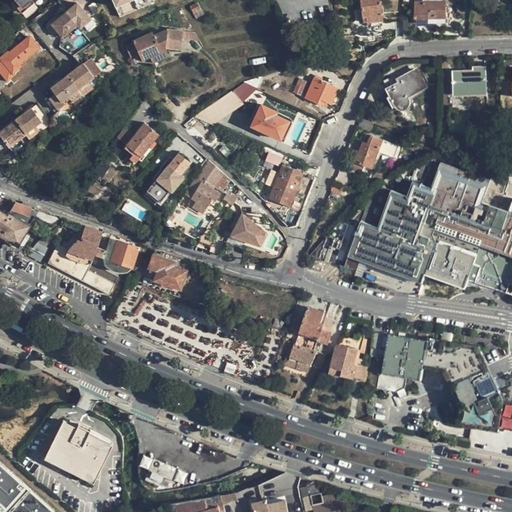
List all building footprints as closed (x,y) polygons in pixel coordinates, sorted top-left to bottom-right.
[(154,1),(153,0),(111,0),(118,16),(154,1)] [(379,0),(359,0),(362,17),(366,17),(367,23),(370,23),(371,27),(383,25),(379,0)] [(430,1),(423,2),(416,2),(416,24),(428,24),(429,23),(446,22),(446,1),(430,1)] [(76,24),(79,28),(91,20),(78,2),(51,23),(61,35),(76,24)] [(193,13),(200,9),(197,2),(189,6),(193,13)] [(18,25),(22,30),(29,24),(30,24),(26,19),(18,25)] [(82,32),(79,28),(76,24),(61,35),(67,43),(82,32)] [(141,60),(149,56),(165,49),(167,48),(182,49),(183,30),(167,29),(154,34),(152,32),(132,41),(133,42),(125,46),(130,57),(138,54),(141,60)] [(1,50),(0,50),(0,57),(1,59),(12,73),(22,65),(19,62),(38,47),(29,36),(10,52),(8,50),(4,53),(1,50)] [(86,47),(74,56),(79,63),(91,54),(86,47)] [(168,56),(165,49),(149,56),(153,63),(168,56)] [(9,76),(12,73),(1,59),(0,59),(0,65),(1,66),(0,66),(0,88),(11,80),(9,76)] [(56,94),(50,99),(60,113),(66,108),(62,102),(95,77),(84,63),(51,88),(56,94)] [(472,67),(472,71),(473,76),(485,75),(485,66),(472,67)] [(424,86),(416,71),(396,81),(393,76),(383,82),(392,98),(389,99),(393,108),(396,106),(397,109),(399,108),(400,109),(402,109),(405,109),(407,107),(408,105),(408,103),(405,97),(424,86)] [(485,94),(485,75),(473,76),(472,71),(453,71),(454,93),(464,92),(465,96),(485,94)] [(320,100),(326,102),(330,104),(338,88),(316,77),(314,78),(311,83),(307,82),(300,96),(318,104),(320,100)] [(293,93),(300,96),(307,82),(299,78),(293,93)] [(253,88),(243,83),(241,84),(232,90),(242,103),(250,98),(253,94),(253,88)] [(242,103),(232,90),(195,116),(213,124),(242,103)] [(37,103),(0,131),(0,133),(9,146),(25,135),(24,133),(41,121),(39,117),(44,114),(37,103)] [(277,112),(261,104),(250,126),(280,140),(289,121),(275,115),(277,112)] [(373,123),(361,119),(358,127),(370,131),(373,123)] [(135,135),(125,126),(117,138),(120,140),(116,145),(123,151),(127,146),(134,152),(140,156),(158,134),(145,123),(135,135)] [(372,169),(379,153),(393,159),(398,146),(370,136),(367,143),(363,142),(359,151),(357,150),(352,162),(372,169)] [(434,152),(436,146),(420,140),(418,146),(434,152)] [(471,146),(470,153),(482,156),(483,149),(471,146)] [(184,154),(180,150),(164,170),(161,168),(150,181),(152,184),(147,190),(146,191),(153,197),(155,195),(161,200),(181,176),(179,174),(189,162),(182,156),(184,154)] [(135,163),(140,156),(134,152),(129,158),(135,163)] [(281,157),(269,152),(266,161),(278,165),(281,157)] [(224,173),(208,159),(196,178),(204,183),(211,174),(218,179),(224,173)] [(102,162),(94,171),(108,182),(115,172),(102,162)] [(282,164),(278,174),(275,181),(269,197),(290,206),(303,173),(282,164)] [(362,221),(350,256),(423,281),(426,274),(465,287),(472,265),(479,268),(474,282),(490,287),(507,293),(510,284),(511,284),(511,204),(511,208),(509,213),(482,203),(490,181),(442,164),(433,188),(411,180),(406,195),(392,190),(379,227),(362,221)] [(267,178),(275,181),(278,174),(270,171),(267,178)] [(220,192),(204,183),(196,178),(184,194),(190,197),(191,198),(206,208),(212,199),(215,201),(220,192)] [(16,202),(9,213),(30,226),(39,210),(16,202)] [(30,226),(9,213),(5,210),(3,213),(0,210),(0,234),(18,245),(30,226)] [(264,232),(243,215),(242,215),(240,215),(231,234),(231,235),(231,236),(257,244),(259,244),(265,234),(264,232)] [(70,223),(65,220),(53,233),(64,239),(70,223)] [(94,255),(97,248),(102,234),(100,231),(86,226),(81,238),(82,239),(82,241),(77,239),(76,242),(74,241),(67,250),(66,255),(70,259),(85,265),(92,262),(94,255)] [(310,256),(326,260),(333,237),(328,235),(310,256)] [(210,251),(219,254),(224,242),(215,238),(210,251)] [(110,239),(106,250),(104,258),(105,261),(107,265),(110,268),(114,270),(118,272),(124,272),(127,271),(130,270),(131,268),(134,269),(140,248),(110,239)] [(39,240),(29,255),(39,261),(48,247),(39,240)] [(94,255),(104,258),(106,250),(97,248),(94,255)] [(91,264),(92,262),(85,265),(70,259),(66,255),(56,249),(48,262),(109,295),(118,279),(91,264)] [(175,263),(153,255),(148,268),(157,271),(154,280),(162,283),(162,285),(172,288),(172,287),(180,289),(187,271),(174,266),(175,263)] [(291,329),(300,333),(304,321),(311,323),(314,320),(320,322),(324,312),(309,307),(305,319),(296,316),(295,317),(291,329)] [(335,320),(326,317),(324,323),(333,327),(335,320)] [(193,337),(182,318),(172,324),(169,318),(161,322),(166,331),(165,332),(171,341),(178,337),(181,343),(193,337)] [(333,327),(324,323),(320,322),(314,320),(311,323),(304,321),(300,333),(318,340),(317,342),(327,344),(333,327)] [(300,333),(296,345),(302,347),(303,346),(315,350),(317,342),(318,340),(300,333)] [(389,334),(382,374),(422,381),(424,368),(444,372),(452,388),(461,408),(458,425),(499,432),(504,401),(491,372),(479,346),(429,338),(428,341),(389,334)] [(342,371),(341,376),(354,380),(355,377),(358,366),(354,365),(358,349),(360,341),(342,337),(340,344),(336,346),(330,368),(342,371)] [(302,347),(296,345),(294,345),(289,360),(298,363),(295,369),(308,373),(317,351),(315,350),(303,346),(302,347)] [(367,367),(358,364),(358,366),(355,377),(364,379),(367,367)] [(329,373),(341,376),(342,371),(330,368),(329,373)] [(86,476),(91,478),(94,480),(112,441),(110,440),(89,430),(90,426),(78,420),(77,424),(65,418),(62,417),(43,455),(46,456),(82,474),(79,479),(84,481),(86,476)] [(146,455),(145,456),(147,474),(149,474),(155,458),(146,455)] [(163,477),(168,464),(156,459),(150,472),(152,472),(163,477)] [(0,511),(55,511),(0,461),(0,511)] [(165,478),(175,482),(180,469),(168,464),(163,477),(165,478)] [(174,485),(179,487),(185,486),(190,473),(180,469),(175,482),(174,485)] [(163,477),(152,472),(151,475),(154,476),(153,479),(163,483),(165,478),(163,477)] [(318,485),(311,487),(313,495),(310,495),(313,505),(324,502),(322,495),(321,493),(320,493),(318,485)] [(303,497),(310,495),(313,495),(311,487),(301,488),(303,497)] [(285,501),(292,499),(300,498),(298,488),(283,491),(285,500),(285,501)] [(275,493),(277,501),(285,500),(283,491),(275,493)] [(336,493),(322,495),(324,502),(313,505),(314,509),(314,511),(331,511),(342,510),(336,493)] [(235,500),(233,494),(221,496),(223,501),(223,503),(235,500)] [(314,509),(313,505),(310,495),(303,497),(306,511),(314,509)] [(293,506),(302,505),(300,498),(292,499),(293,506)] [(287,511),(285,501),(285,500),(277,501),(268,503),(267,500),(253,503),(255,511),(287,511)] [(225,511),(223,503),(223,501),(206,506),(206,502),(194,504),(195,511),(225,511)]
